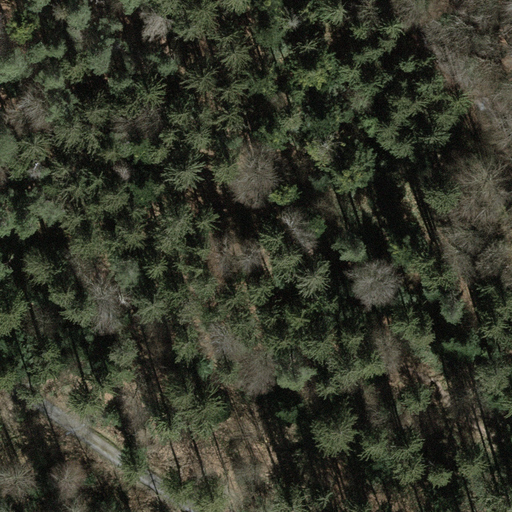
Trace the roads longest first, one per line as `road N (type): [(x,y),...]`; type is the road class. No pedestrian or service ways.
road 1 (track): [(243,511),(0,363)]
road 2 (track): [(401,0),(511,120)]
